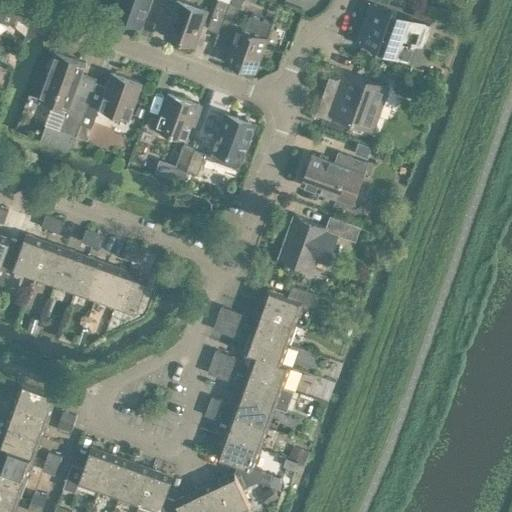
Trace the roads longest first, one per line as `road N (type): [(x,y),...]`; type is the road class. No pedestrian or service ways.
road 1 (residential): [(280,100),(86,33),(18,0)]
road 2 (residential): [(189,346),(107,389),(103,417),(112,431),(169,448),(189,426),(195,379)]
road 3 (residential): [(220,262),(52,197),(0,195)]
road 4 (residential): [(220,262),(243,244),(282,130),(280,100)]
road 5 (residential): [(343,0),(308,34),(280,100)]
